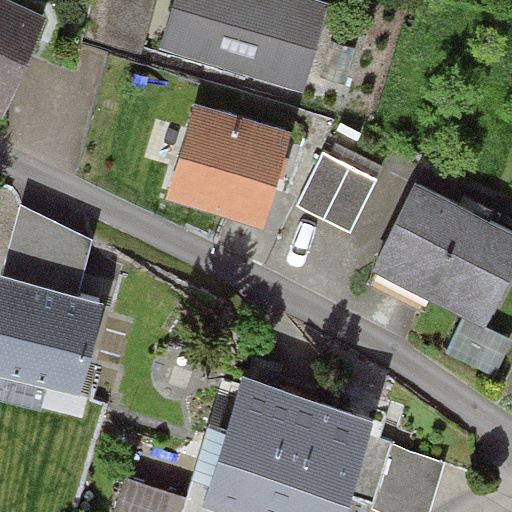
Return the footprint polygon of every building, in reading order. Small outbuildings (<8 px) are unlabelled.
[(38,0),(0,0),(0,97),(43,2),(38,0)] [(152,0),(93,0),(85,38),(141,51),(152,0)] [(170,0),(160,39),(299,83),(323,0),(170,0)] [(355,44),(330,36),(319,71),(344,79),(355,44)] [(285,119),(194,92),(166,186),(258,213),(285,119)] [(297,205),(350,231),(376,179),(324,153),(297,205)] [(511,219),(416,173),(374,260),(467,306),(484,314),(511,256),(511,219)] [(22,197),(7,264),(79,282),(90,231),(22,197)] [(7,264),(0,262),(0,362),(74,382),(98,287),(79,282),(7,264)] [(511,336),(511,327),(467,306),(446,351),(494,374),(511,336)] [(194,440),(171,511),(216,511),(224,486),(307,511),(341,511),(346,496),(374,504),(394,440),(362,430),(369,408),(256,373),(246,406),(194,440)]
